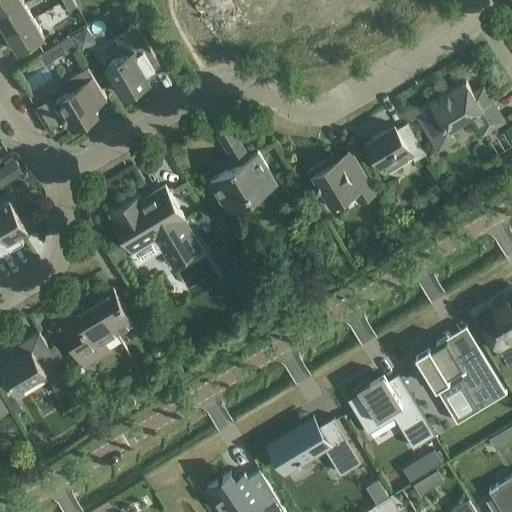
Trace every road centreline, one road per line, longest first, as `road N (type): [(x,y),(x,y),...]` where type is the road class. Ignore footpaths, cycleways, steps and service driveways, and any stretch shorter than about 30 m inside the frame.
road 1 (residential): [(13,511),(511,208)]
road 2 (residential): [(62,179),(227,85),(304,117),(330,115),(458,39),(481,0)]
road 3 (residential): [(0,305),(52,273),(62,179)]
